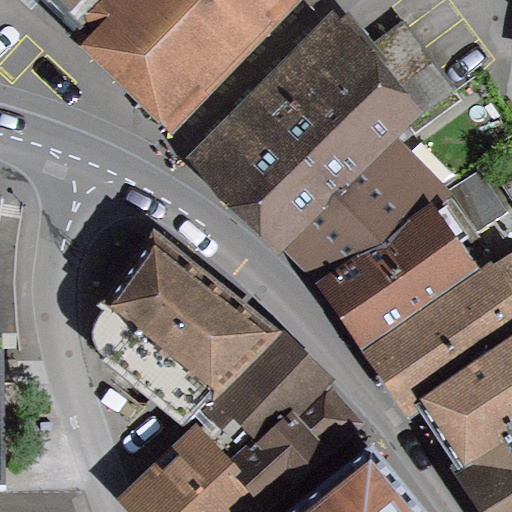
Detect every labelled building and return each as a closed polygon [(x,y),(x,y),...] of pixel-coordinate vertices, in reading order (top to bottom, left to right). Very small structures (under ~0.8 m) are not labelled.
[(84,0),(88,4),(69,24),(172,118),(280,0),(84,0)] [(183,144),(276,243),(281,238),(398,130),(452,79),(396,20),(379,36),(347,3),(340,10),(334,4),(183,144)] [(434,193),(446,182),(398,130),(281,238),(314,273),(432,190),(434,193)] [(511,199),(511,140),(506,144),(511,153),(511,174),(500,183),(511,199)] [(479,227),(509,209),(482,165),(452,183),(479,227)] [(314,273),(360,338),(478,255),(434,193),(432,190),(314,273)] [(95,294),(100,298),(93,308),(92,314),(92,320),(93,326),(96,331),(113,345),(101,360),(181,421),(282,322),(150,222),(95,294)] [(511,240),(495,253),(491,246),(478,255),(360,338),(409,407),(421,398),(511,334),(511,240)] [(336,370),(286,318),(282,322),(181,421),(179,423),(226,470),(259,442),(265,447),(327,379),(336,370)] [(511,334),(421,398),(458,459),(511,426),(511,334)] [(358,411),(327,379),(265,447),(259,442),(226,470),(261,505),(358,411)] [(446,511),(365,422),(264,511),(446,511)] [(226,470),(179,423),(112,488),(135,511),(253,511),(261,505),(226,470)] [(511,511),(511,426),(458,459),(454,462),(484,511),(511,511)]
